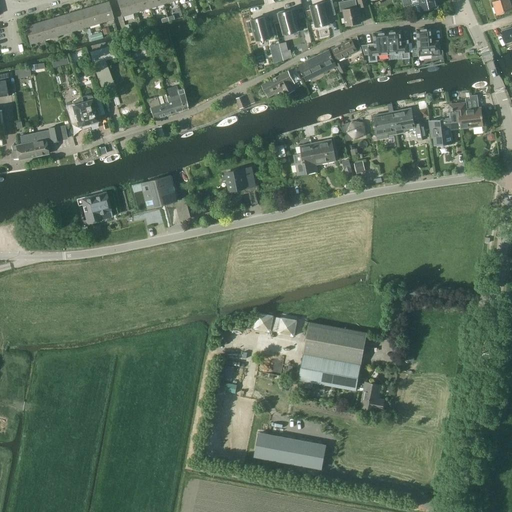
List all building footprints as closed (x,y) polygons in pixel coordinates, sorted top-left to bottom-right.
[(116,0),(122,16),(136,12),(132,0),(116,0)] [(132,0),(136,12),(150,8),(147,0),(132,0)] [(419,0),(420,2),(413,4),(415,14),(423,12),(422,10),(438,6),(436,0),(419,0)] [(497,0),(493,1),(497,13),(511,8),(511,7),(509,0),(497,0)] [(108,1),(94,5),(99,22),(113,18),(108,1)] [(326,1),(312,4),(317,25),(319,25),(319,26),(329,24),(329,22),(331,22),(326,1)] [(85,26),(99,22),(94,5),(80,9),(85,26)] [(358,6),(344,9),(347,24),(360,22),(358,6)] [(294,8),(280,12),(285,33),(299,29),(294,8)] [(72,31),(85,26),(80,9),(66,14),(72,31)] [(53,18),(58,35),(72,31),(66,14),(53,18)] [(259,17),(253,18),(258,39),(272,36),(267,15),(259,17)] [(44,39),(58,35),(53,18),(39,22),(44,39)] [(25,26),(30,43),(44,39),(39,22),(25,26)] [(432,41),(431,27),(417,29),(419,55),(433,54),(433,55),(440,55),(438,41),(432,41)] [(511,27),(502,30),(506,42),(511,40),(511,27)] [(401,30),(387,31),(389,53),(402,52),(403,58),(410,57),(408,40),(402,41),(401,30)] [(368,44),(362,45),(365,54),(369,54),(370,61),(377,60),(376,55),(389,53),(387,31),(374,33),(375,43),(368,44)] [(101,32),(90,35),(91,41),(102,38),(101,32)] [(150,43),(162,40),(159,32),(148,35),(150,43)] [(357,52),(362,50),(357,36),(333,48),(338,60),(356,51),(357,52)] [(125,53),(132,51),(129,42),(122,43),(125,53)] [(89,52),(92,60),(91,60),(102,88),(114,83),(105,60),(116,57),(112,45),(89,52)] [(290,50),(282,52),(284,60),(292,56),(290,50)] [(329,50),(299,64),(307,80),(316,75),(316,76),(323,73),(337,66),(329,50)] [(342,62),(337,64),(341,73),(346,71),(342,62)] [(14,71),(13,71),(14,75),(17,75),(18,78),(31,76),(30,72),(30,67),(14,69),(14,71)] [(286,94),(295,90),(292,84),(295,82),(289,70),(262,84),(268,97),(283,89),(286,94)] [(12,94),(8,72),(0,73),(0,94),(11,92),(11,94),(12,94)] [(183,89),(177,90),(176,86),(166,89),(168,96),(166,97),(165,94),(164,94),(163,94),(166,103),(171,101),(175,112),(187,108),(183,89)] [(251,92),(243,95),(236,98),(240,108),(255,102),(251,92)] [(85,95),(81,96),(90,126),(98,124),(97,120),(100,119),(99,115),(104,113),(99,95),(92,97),(91,95),(88,95),(85,95)] [(150,106),(154,118),(170,113),(175,112),(171,101),(166,103),(164,103),(162,95),(157,97),(148,99),(150,106)] [(82,128),(90,126),(81,96),(78,97),(75,99),(72,101),(72,103),(66,105),(71,123),(77,122),(78,126),(81,125),(82,128)] [(466,103),(459,104),(461,126),(461,128),(483,126),(481,108),(467,109),(466,103)] [(389,112),(372,115),(376,135),(387,133),(388,136),(397,134),(398,134),(394,111),(392,104),(391,104),(390,104),(388,105),(389,112)] [(451,118),(429,120),(430,131),(433,130),(434,145),(443,144),(443,146),(445,145),(445,144),(452,143),(451,129),(459,128),(459,126),(461,126),(459,104),(450,104),(451,118)] [(411,108),(394,111),(398,134),(405,132),(405,129),(416,127),(418,139),(427,138),(424,122),(415,124),(411,108)] [(429,117),(428,109),(420,111),(422,118),(429,117)] [(348,131),(355,138),(365,133),(363,123),(353,122),(348,131)] [(49,129),(43,131),(45,141),(51,140),(51,142),(61,140),(58,126),(48,128),(49,129)] [(43,131),(20,135),(22,144),(24,144),(27,157),(48,153),(45,141),(43,131)] [(332,139),(312,143),(317,164),(336,160),(332,139)] [(318,171),(317,164),(312,143),(300,145),(303,161),(296,162),(298,175),(318,171)] [(13,153),(11,153),(12,158),(13,158),(13,159),(19,158),(19,159),(24,158),(27,157),(24,144),(22,144),(16,145),(11,146),(12,151),(13,153)] [(286,156),(283,145),(276,147),(279,158),(286,156)] [(352,169),(349,161),(344,162),(346,171),(352,169)] [(365,171),(363,161),(354,163),(357,173),(365,171)] [(251,168),(226,173),(230,191),(254,186),(251,168)] [(151,189),(146,190),(150,205),(167,200),(175,198),(173,193),(169,178),(150,184),(151,189)] [(83,199),(89,220),(98,218),(97,214),(108,211),(104,194),(83,199)] [(185,198),(176,200),(181,220),(190,218),(189,214),(185,198)] [(296,334),(298,318),(262,311),(259,326),(278,330),(278,331),(296,334)] [(304,353),(299,379),(302,380),(306,381),(305,387),(312,388),(313,382),(356,390),(358,390),(364,391),(361,407),(376,410),(376,409),(382,410),(384,400),(378,399),(381,385),(366,382),(365,384),(358,382),(361,364),(367,332),(310,321),(304,353)] [(225,365),(222,379),(229,380),(232,367),(225,365)] [(316,384),(315,391),(323,393),(325,386),(316,384)] [(255,455),(320,468),(325,444),(260,432),(255,455)]
